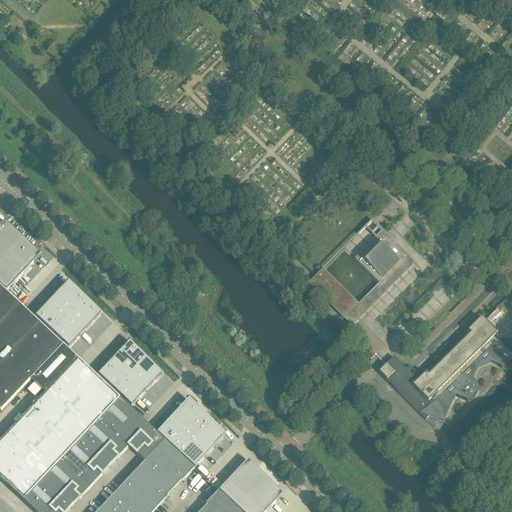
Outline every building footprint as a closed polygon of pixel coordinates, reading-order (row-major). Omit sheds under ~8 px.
[(15,36),(19,40),(25,34),(20,30),(15,36)] [(0,287),(6,293),(7,293),(16,283),(23,276),(40,257),(31,248),(22,240),(14,232),(5,223),(4,223),(0,227),(0,287)] [(354,260),(377,283),(379,286),(380,285),(379,284),(403,260),(404,261),(405,260),(379,235),(380,237),(356,261),(354,260)] [(499,266),(492,272),(507,287),(506,288),(510,292),(511,289),(511,258),(509,255),(502,263),(504,264),(501,268),(499,266)] [(323,270),(315,277),(323,285),(317,292),(323,299),(345,320),(351,313),(352,313),(359,306),(356,304),(341,289),(341,288),(323,270)] [(68,283),(35,318),(69,350),(101,315),(68,283)] [(30,382),(62,347),(0,288),(0,412),(0,413),(30,382)] [(380,372),(378,374),(425,421),(428,418),(435,421),(442,425),(442,424),(450,409),(452,405),(455,397),(467,403),(474,399),(478,391),(476,388),(473,380),(478,369),(489,364),(498,367),(497,368),(501,369),(505,362),(506,363),(507,363),(511,358),(511,355),(499,343),(500,340),(501,340),(497,335),(484,322),(481,319),(467,333),(449,351),(417,383),(407,373),(393,359),(380,372)] [(130,343),(98,377),(132,408),(162,376),(130,343)] [(23,502),(42,482),(61,461),(80,441),(119,400),(62,347),(30,382),(45,395),(0,442),(0,480),(6,486),(18,497),(23,502)] [(136,456),(144,463),(145,463),(164,442),(158,436),(119,400),(80,441),(110,469),(118,460),(129,448),(136,456)] [(189,403),(178,414),(197,431),(207,420),(189,403)] [(177,415),(168,425),(187,442),(197,431),(178,414),(177,415)] [(207,420),(197,431),(215,448),(224,438),(207,420)] [(158,436),(164,442),(176,453),(187,442),(168,425),(158,436)] [(197,431),(187,442),(205,459),(215,448),(197,431)] [(102,477),(110,469),(80,441),(61,461),(90,489),(102,477)] [(164,442),(145,463),(174,490),(181,483),(182,483),(194,470),(176,453),(164,442)] [(187,442),(176,453),(194,470),(205,459),(187,442)] [(79,501),(90,489),(61,461),(42,482),(71,509),(79,501)] [(248,462),(218,493),(238,511),(268,511),(271,509),(283,497),(283,496),(275,488),(248,462)] [(144,463),(126,483),(155,511),(167,499),(167,498),(174,490),(145,463),(144,463)] [(68,511),(71,509),(42,482),(23,502),(33,511),(68,511)] [(126,483),(106,504),(114,511),(154,511),(155,511),(126,483)] [(206,507),(201,511),(238,511),(218,493),(206,506),(206,507)]
